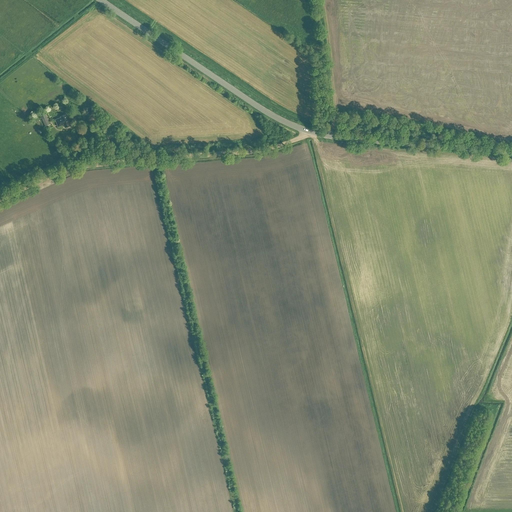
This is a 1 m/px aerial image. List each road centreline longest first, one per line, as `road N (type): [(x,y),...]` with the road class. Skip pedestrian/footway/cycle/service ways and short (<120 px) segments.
road 1 (tertiary): [(511,152),(305,130),(101,0)]
road 2 (track): [(0,199),(66,170),(274,148),(305,130)]
road 3 (track): [(323,135),(335,117),(324,0)]
road 4 (track): [(0,80),(102,0)]
